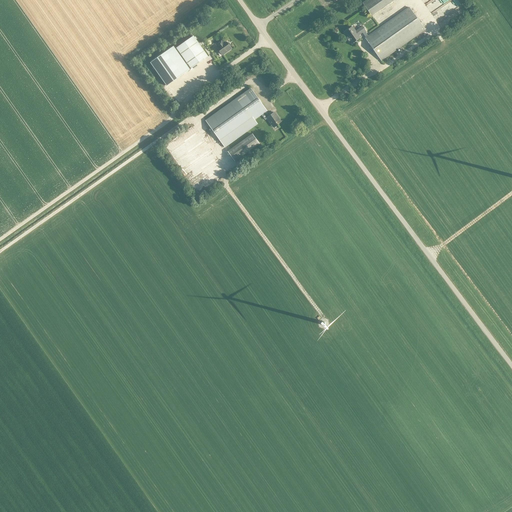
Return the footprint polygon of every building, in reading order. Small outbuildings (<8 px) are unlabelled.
[(366,0),(363,3),(372,16),(393,0),(366,0)] [(425,30),(409,7),(368,36),(366,38),(365,38),(381,61),(400,48),(401,47),(425,30)] [(366,38),(368,36),(365,31),(365,30),(362,26),(356,31),(353,27),(350,29),(349,28),(347,30),(348,30),(345,32),(348,37),(347,37),(350,41),(352,43),(360,37),(358,35),(362,33),(366,38)] [(150,63),(155,69),(166,86),(207,57),(193,36),(177,48),(187,63),(186,64),(173,46),(150,63)] [(225,44),(222,39),(215,43),(217,46),(216,47),(222,55),(231,49),(230,46),(230,45),(229,43),(228,43),(227,43),(227,42),(225,44)] [(262,115),(266,112),(267,111),(251,88),(205,121),(222,143),(225,147),(258,124),(255,120),(262,115)] [(268,115),(266,112),(262,115),(265,120),(267,119),(273,127),(281,121),(274,112),(271,115),(270,114),(268,115)] [(182,139),(179,134),(166,143),(169,147),(182,139)] [(252,134),(227,151),(234,161),(259,144),(252,134)] [(172,158),(183,152),(181,147),(169,153),(172,158)] [(198,175),(189,180),(192,185),(201,180),(198,175)]
